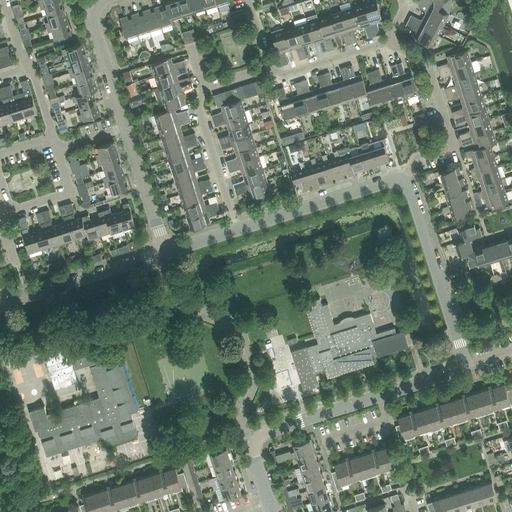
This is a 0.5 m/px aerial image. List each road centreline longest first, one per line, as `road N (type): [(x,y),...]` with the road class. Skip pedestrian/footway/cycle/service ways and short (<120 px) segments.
road 1 (residential): [(458,367),(445,297),(404,181)]
road 2 (residential): [(267,502),(254,459),(271,431),(379,396)]
road 3 (residential): [(404,181),(415,158),(443,149),(451,136),(427,66),(390,40)]
road 4 (unclassified): [(236,230),(404,181)]
road 5 (unclassified): [(0,303),(165,253)]
road 6 (residential): [(236,230),(198,109),(202,87)]
road 7 (residential): [(126,127),(91,19),(103,0)]
road 8 (residential): [(165,253),(126,127)]
road 9 (residential): [(270,66),(282,75),(390,40)]
